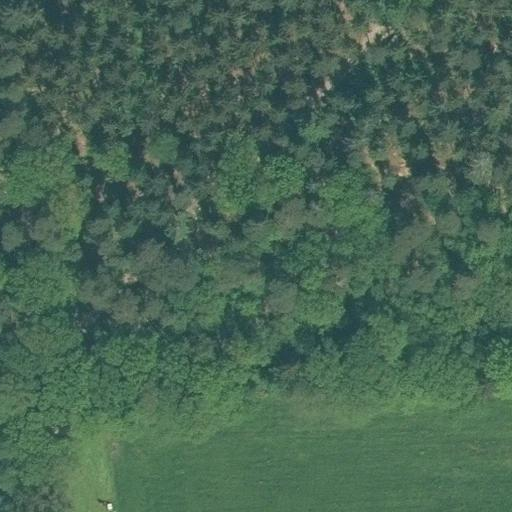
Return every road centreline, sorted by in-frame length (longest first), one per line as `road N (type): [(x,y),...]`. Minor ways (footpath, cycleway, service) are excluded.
road 1 (track): [(147,259),(420,0)]
road 2 (track): [(33,376),(147,259)]
road 3 (track): [(31,511),(22,407),(33,376)]
